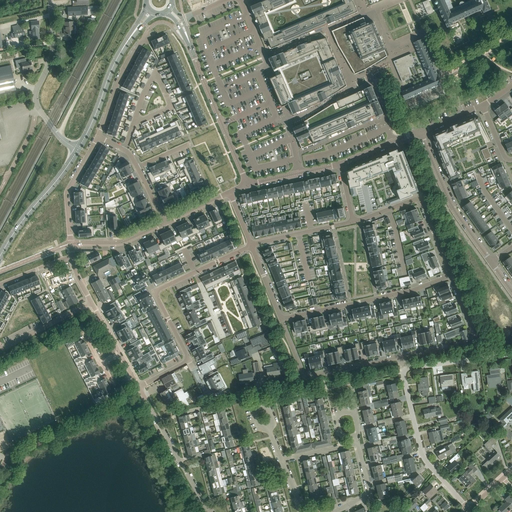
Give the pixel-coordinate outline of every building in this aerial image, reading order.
[(267,0),(251,7),(266,41),(268,40),(272,49),(358,12),(352,0),(267,0)] [(434,0),(436,2),(435,2),(435,3),(435,5),(437,5),(441,14),(440,14),(442,18),(443,18),(447,28),(454,25),(457,23),(456,21),(479,11),(479,13),(481,12),(482,14),(484,13),(491,10),(486,0),(434,0)] [(73,7),(67,8),(68,16),(88,15),(88,12),(94,12),(94,6),(89,6),(73,7)] [(364,18),(332,31),(338,46),(355,74),(365,70),(387,57),(387,56),(384,50),(385,50),(373,22),(367,24),(364,18)] [(67,35),(74,34),(73,22),(64,23),(65,28),(65,30),(64,30),(65,35),(67,35)] [(15,38),(24,36),(22,24),(12,27),(15,38)] [(32,40),(39,39),(38,28),(37,28),(35,28),(32,29),(32,31),(29,32),(30,38),(32,37),(32,40)] [(167,35),(161,37),(165,45),(170,43),(167,35)] [(161,37),(156,39),(160,48),(165,45),(161,37)] [(304,44),(269,59),(276,76),(270,79),(282,107),(289,104),(293,115),(321,103),(347,86),(326,38),(304,44)] [(156,39),(151,42),(155,50),(160,48),(156,39)] [(429,80),(401,92),(405,100),(442,85),(422,39),(414,43),(429,80)] [(511,41),(494,50),(496,54),(511,45),(511,41)] [(140,53),(140,54),(148,58),(151,53),(143,49),(140,53)] [(140,54),(137,58),(145,63),(148,58),(140,54),(140,53),(140,54)] [(175,54),(167,57),(169,62),(177,59),(175,54)] [(397,69),(398,72),(402,82),(407,80),(412,78),(407,68),(416,64),(411,54),(393,61),(397,69)] [(135,63),(134,63),(135,63),(143,67),(145,63),(137,58),(135,63)] [(177,59),(169,62),(171,67),(179,64),(177,59),(178,59),(177,59),(177,58),(177,59)] [(17,68),(22,67),(23,71),(32,69),(30,62),(21,64),(20,60),(15,61),(17,68)] [(135,63),(132,68),(140,72),(143,67),(135,63)] [(179,64),(171,67),(173,72),(182,69),(179,64)] [(0,93),(16,90),(11,66),(0,68),(0,93)] [(132,68),(130,73),(138,77),(140,72),(132,68)] [(182,69),(173,72),(175,77),(183,74),(184,74),(184,73),(184,74),(182,69)] [(127,78),(135,82),(138,77),(130,73),(127,77),(127,78)] [(183,74),(175,77),(177,82),(186,79),(184,74),(183,74)] [(127,78),(125,82),(132,87),(135,82),(127,78)] [(186,79),(177,82),(180,87),(188,84),(188,83),(186,79)] [(122,87),(130,91),(132,87),(125,82),(122,87)] [(188,84),(180,87),(182,92),(190,89),(190,88),(188,84)] [(384,114),(372,86),(337,102),(304,122),(305,123),(293,128),(302,149),(341,132),(384,114)] [(193,93),(185,97),(187,102),(195,98),(193,94),(193,93)] [(195,98),(187,102),(189,107),(197,103),(195,99),(195,98)] [(197,103),(189,107),(191,112),(199,109),(197,103)] [(505,103),(500,107),(508,118),(511,115),(511,108),(510,110),(505,103)] [(496,110),(495,111),(499,117),(497,119),(498,121),(500,124),(508,118),(500,107),(499,108),(498,107),(495,109),(496,110)] [(115,108),(113,113),(122,116),(123,111),(115,108)] [(199,109),(191,112),(193,117),(201,114),(199,109)] [(201,114),(193,117),(195,122),(204,119),(204,118),(203,118),(201,114)] [(451,128),(433,136),(435,141),(434,141),(438,152),(451,147),(482,134),(477,123),(481,122),(478,117),(475,118),(458,125),(457,124),(456,125),(456,124),(451,127),(450,128),(451,128)] [(112,119),(110,124),(118,127),(120,121),(112,119),(111,119),(112,119)] [(204,119),(195,122),(198,127),(206,124),(206,123),(204,119)] [(171,127),(170,127),(175,138),(181,135),(179,131),(183,130),(178,120),(174,122),(176,125),(171,127)] [(170,127),(164,130),(169,141),(175,138),(170,127),(171,127),(170,127)] [(106,134),(115,137),(117,132),(108,129),(106,134)] [(164,130),(157,133),(162,144),(169,141),(164,130)] [(157,133),(150,135),(155,147),(162,144),(157,133)] [(150,135),(144,139),(149,150),(155,147),(150,135)] [(137,138),(133,140),(138,150),(141,148),(143,152),(149,150),(144,139),(139,141),(137,138)] [(101,146),(99,150),(106,155),(109,150),(101,146)] [(451,147),(438,152),(443,164),(442,164),(442,165),(444,164),(445,168),(444,168),(444,169),(445,169),(450,180),(459,176),(448,149),(452,148),(451,147)] [(487,148),(481,150),(485,160),(491,157),(487,148)] [(99,150),(96,155),(104,160),(106,155),(99,150)] [(352,170),(347,171),(352,196),(357,195),(355,188),(361,186),(360,182),(393,169),(395,175),(392,176),(393,178),(396,177),(400,189),(397,191),(399,197),(388,201),(389,205),(412,196),(412,194),(419,192),(403,151),(399,153),(397,150),(395,151),(395,152),(393,153),(392,152),(389,153),(390,154),(352,169),(352,170)] [(96,156),(93,160),(101,164),(104,160),(96,155),(96,156)] [(187,157),(177,162),(178,166),(182,164),(184,169),(185,169),(195,165),(192,159),(188,161),(187,157)] [(93,160),(91,165),(98,169),(101,164),(93,160)] [(118,160),(114,167),(115,168),(117,167),(120,172),(130,167),(127,161),(121,165),(119,161),(118,160)] [(167,160),(161,163),(166,173),(171,171),(172,174),(176,173),(172,162),(168,164),(167,160)] [(161,163),(155,166),(159,176),(159,177),(160,177),(166,174),(166,173),(161,163)] [(501,164),(490,168),(493,174),(504,169),(501,164)] [(91,165),(88,169),(96,174),(98,169),(91,165)] [(184,169),(183,169),(186,176),(187,176),(198,171),(195,165),(185,169),(184,169)] [(151,172),(147,173),(152,183),(156,182),(154,178),(159,176),(155,166),(149,168),(151,172)] [(120,172),(118,173),(122,182),(127,179),(126,176),(133,172),(130,167),(120,172)] [(87,169),(85,174),(93,179),(96,174),(88,169),(87,169)] [(504,169),(493,174),(495,179),(496,179),(506,174),(504,169)] [(198,171),(187,176),(190,182),(200,178),(198,171)] [(82,178),(82,179),(90,183),(93,179),(85,174),(82,178)] [(335,174),(329,176),(331,185),(332,185),(337,184),(336,181),(338,181),(337,177),(335,177),(335,174)] [(506,174),(496,179),(498,183),(498,184),(508,180),(506,174)] [(192,188),(189,189),(191,193),(201,189),(199,185),(203,184),(200,178),(190,182),(192,188)] [(80,183),(79,184),(87,188),(90,183),(82,179),(80,183)] [(463,180),(452,184),(454,190),(464,186),(465,185),(463,180)] [(498,183),(497,184),(499,190),(510,185),(508,180),(498,184),(498,183)] [(129,182),(124,185),(125,188),(127,187),(130,192),(140,187),(138,182),(130,185),(129,182)] [(165,188),(157,191),(160,197),(172,192),(169,186),(170,186),(169,183),(163,185),(165,188)] [(464,186),(454,190),(456,195),(466,191),(464,186)] [(79,192),(73,193),(74,199),(86,198),(85,190),(81,187),(79,190),(79,192)] [(130,192),(127,193),(131,201),(137,199),(136,196),(143,193),(140,187),(130,192)] [(172,192),(160,197),(163,203),(170,200),(172,203),(177,200),(173,191),(172,192)] [(466,191),(456,195),(459,201),(469,196),(466,191)] [(86,198),(74,199),(74,205),(80,205),(81,208),(87,207),(86,198)] [(137,199),(131,201),(135,210),(148,204),(145,198),(138,202),(137,199)] [(470,202),(463,207),(466,212),(474,206),(470,202)] [(148,204),(135,210),(139,218),(145,216),(143,213),(151,210),(148,204)] [(337,207),(338,209),(340,218),(340,219),(345,217),(343,206),(337,207)] [(474,206),(466,212),(469,216),(477,211),(474,206)] [(81,211),(75,211),(75,217),(87,216),(87,207),(81,208),(81,211)] [(216,209),(209,212),(215,225),(224,220),(222,215),(219,216),(216,209)] [(406,214),(408,219),(419,215),(417,209),(409,212),(407,209),(401,211),(403,215),(406,214)] [(477,211),(469,216),(472,221),(480,215),(477,211)] [(293,218),(295,229),(302,227),(299,212),(295,213),(296,217),(293,218)] [(295,229),(293,218),(292,214),(288,214),(289,219),(286,219),(286,220),(288,230),(295,228),(295,229)] [(109,215),(106,215),(106,221),(109,220),(110,230),(117,229),(116,215),(109,216),(109,215)] [(205,215),(199,217),(204,229),(205,230),(213,226),(211,221),(208,222),(205,215)] [(281,231),(288,230),(286,220),(286,219),(285,215),(281,216),(282,220),(279,221),(281,231)] [(419,215),(408,219),(410,224),(407,225),(408,229),(414,227),(413,224),(421,221),(419,215)] [(480,215),(472,221),(475,225),(483,220),(480,215)] [(87,216),(75,217),(76,224),(82,223),(82,226),(88,226),(87,216)] [(199,217),(193,220),(197,227),(194,229),(196,234),(200,233),(199,232),(204,229),(199,217)] [(276,222),(273,222),(272,222),(275,233),(275,232),(281,231),(279,221),(279,217),(275,217),(276,222)] [(268,235),(275,233),(272,222),(273,222),(272,218),(268,219),(269,223),(266,224),(268,235)] [(261,236),(268,235),(266,224),(265,219),(261,220),(262,225),(259,225),(261,236)] [(483,220),(475,225),(478,230),(486,224),(483,220)] [(259,225),(258,221),(255,222),(255,226),(252,227),(254,238),(261,236),(259,225)] [(188,222),(182,225),(187,236),(187,237),(188,238),(196,234),(194,229),(194,228),(191,230),(188,222)] [(363,226),(364,233),(376,230),(375,224),(363,226)] [(486,224),(478,230),(482,234),(490,229),(486,224)] [(182,225),(176,227),(180,235),(177,236),(180,241),(183,240),(182,239),(187,237),(187,236),(182,225)] [(87,230),(78,231),(78,238),(94,236),(93,226),(87,227),(87,230)] [(418,226),(408,230),(410,234),(412,233),(414,239),(425,235),(423,229),(419,230),(418,226)] [(171,230),(165,233),(170,243),(171,243),(176,241),(177,243),(180,241),(177,236),(175,237),(171,230)] [(365,233),(366,238),(376,236),(376,237),(378,236),(376,230),(364,233),(365,233)] [(492,231),(484,237),(487,242),(495,236),(492,231)] [(165,233),(160,235),(163,243),(160,244),(161,244),(163,249),(172,245),(171,243),(170,243),(165,233)] [(322,243),(324,243),(324,242),(333,240),(334,240),(333,234),(327,236),(326,234),(323,235),(323,236),(321,237),(322,243)] [(495,236),(487,242),(490,246),(498,240),(495,236)] [(155,238),(149,241),(154,251),(159,249),(160,251),(163,250),(163,249),(161,244),(158,246),(155,238)] [(229,239),(223,242),(224,243),(228,251),(233,248),(229,239)] [(423,239),(413,243),(415,247),(417,247),(419,252),(430,248),(428,242),(424,243),(423,239)] [(498,240),(490,246),(494,251),(501,245),(498,240)] [(149,241),(143,244),(147,251),(144,252),(146,258),(150,256),(149,255),(155,252),(154,251),(149,241)] [(215,245),(215,246),(219,255),(224,253),(220,245),(220,244),(220,243),(215,245)] [(220,244),(220,245),(224,253),(228,251),(224,243),(220,244)] [(215,245),(210,247),(211,249),(215,257),(219,255),(215,246),(215,245)] [(274,253),(271,246),(267,248),(268,249),(262,251),(265,257),(274,253)] [(134,249),(128,252),(135,264),(140,261),(139,259),(143,257),(139,250),(136,252),(134,249)] [(211,249),(207,251),(211,259),(210,259),(215,257),(211,249)] [(90,251),(85,251),(85,252),(90,263),(100,258),(100,257),(101,257),(99,253),(98,253),(98,252),(94,254),(91,255),(90,251)] [(203,253),(202,253),(206,261),(210,259),(211,259),(207,251),(203,253)] [(202,252),(197,254),(201,263),(206,261),(202,253),(203,253),(202,252)] [(429,252),(421,255),(424,262),(429,260),(433,269),(439,267),(435,256),(431,257),(429,252)] [(267,262),(268,262),(276,258),(274,253),(265,257),(267,262)] [(379,254),(370,256),(371,262),(383,259),(382,253),(379,254)] [(120,254),(115,257),(120,267),(125,265),(126,268),(131,266),(126,256),(122,257),(120,254)] [(327,265),(339,262),(338,257),(337,257),(327,259),(326,259),(327,265)] [(511,258),(511,257),(503,262),(506,267),(511,262),(511,258)] [(93,266),(93,267),(97,275),(113,267),(109,259),(109,258),(108,258),(93,266)] [(276,258),(268,262),(270,267),(279,264),(279,263),(276,258)] [(384,265),(383,259),(371,262),(373,268),(384,265)] [(236,261),(230,264),(235,276),(241,273),(236,261)] [(179,262),(174,264),(179,274),(184,271),(179,262)] [(339,262),(327,265),(328,271),(340,268),(339,262)] [(270,267),(272,272),(281,269),(279,263),(279,264),(270,267)] [(174,264),(170,266),(170,267),(174,276),(179,274),(174,264)] [(224,267),(229,278),(235,276),(230,264),(227,266),(227,265),(224,267)] [(170,267),(166,269),(170,278),(174,276),(170,267)] [(224,267),(218,270),(224,281),(229,278),(224,267)] [(341,274),(342,274),(340,268),(328,271),(330,276),(341,274)] [(375,278),(384,276),(382,268),(379,269),(379,270),(373,272),(375,278)] [(162,271),(161,271),(166,280),(165,280),(166,280),(170,278),(166,269),(162,271)] [(272,272),(274,278),(283,274),(281,269),(272,272)] [(161,270),(157,272),(161,282),(165,280),(166,280),(161,271),(162,271),(161,270)] [(218,270),(213,272),(218,284),(224,281),(218,270)] [(412,270),(408,271),(409,278),(414,276),(416,281),(427,276),(425,270),(414,274),(412,270)] [(157,272),(152,275),(156,284),(161,282),(157,272)] [(210,274),(207,275),(212,286),(218,284),(213,272),(212,272),(210,273),(210,274)] [(57,277),(52,279),(54,286),(68,281),(65,274),(62,275),(61,273),(56,275),(57,277)] [(137,284),(133,286),(136,291),(146,285),(144,282),(148,280),(145,274),(134,280),(137,284)] [(274,278),(277,283),(285,279),(283,274),(274,278)] [(331,282),(343,280),(341,274),(330,276),(331,282)] [(36,275),(32,277),(35,286),(40,284),(36,275)] [(207,275),(201,278),(206,289),(212,286),(207,275)] [(375,278),(376,284),(385,282),(385,281),(384,276),(375,278)] [(32,277),(27,279),(30,288),(35,286),(32,277)] [(242,277),(230,282),(233,288),(245,283),(242,277)] [(27,279),(22,281),(26,290),(30,288),(27,279)] [(100,279),(91,284),(96,293),(105,289),(100,279)] [(287,285),(288,285),(285,279),(277,283),(279,288),(287,285)] [(343,280),(331,282),(332,288),(344,286),(343,280)] [(22,281),(17,283),(21,292),(26,290),(22,281)] [(388,281),(385,281),(385,282),(376,284),(377,290),(380,289),(381,291),(384,290),(384,288),(389,287),(388,281)] [(17,283),(12,285),(16,294),(21,292),(17,283)] [(245,283),(233,288),(235,294),(247,289),(246,286),(245,283)] [(12,285),(8,287),(11,296),(16,294),(12,285)] [(278,288),(280,293),(289,290),(287,285),(279,288),(278,288)] [(439,285),(433,288),(434,291),(435,291),(437,296),(450,291),(448,285),(440,288),(439,285)] [(344,286),(332,288),(334,294),(345,291),(344,286)] [(70,287),(62,291),(67,301),(63,302),(66,308),(78,302),(70,287)] [(181,295),(178,297),(180,302),(189,298),(187,293),(193,290),(192,290),(191,287),(179,292),(181,295)] [(105,289),(96,293),(101,303),(110,298),(111,301),(114,299),(110,291),(107,292),(105,289)] [(247,289),(235,294),(237,299),(249,295),(247,289)] [(292,295),(289,290),(280,293),(283,299),(291,295),(291,296),(292,295)] [(1,291),(0,292),(0,295),(7,300),(9,295),(7,294),(5,293),(1,291)] [(334,294),(335,300),(347,298),(346,291),(345,291),(334,294)] [(450,291),(437,296),(439,301),(438,302),(439,305),(446,303),(445,300),(453,297),(450,291)] [(140,292),(133,295),(135,299),(138,298),(140,303),(150,298),(151,298),(148,292),(142,295),(140,292)] [(249,295),(237,299),(240,305),(252,300),(249,295)] [(282,299),(284,304),(293,301),(291,296),(291,295),(283,299),(282,299)] [(39,296),(31,301),(33,305),(41,301),(39,296)] [(414,297),(416,307),(424,305),(423,301),(422,302),(420,296),(414,297)] [(181,303),(180,304),(182,307),(183,308),(186,306),(188,310),(199,304),(199,305),(200,304),(198,300),(193,303),(190,297),(189,298),(180,302),(181,303)] [(140,303),(142,308),(140,309),(143,314),(149,310),(147,306),(153,303),(150,298),(140,303)] [(410,308),(408,299),(402,300),(403,303),(401,303),(402,307),(404,307),(405,312),(411,310),(411,308),(410,308)] [(252,300),(240,305),(242,311),(254,306),(252,300)] [(41,301),(33,305),(35,310),(44,306),(41,301)] [(111,309),(105,312),(108,317),(108,318),(121,310),(115,301),(109,305),(111,309)] [(297,308),(293,301),(284,304),(287,310),(292,308),(293,310),(297,308)] [(392,301),(386,302),(388,314),(393,312),(394,316),(398,315),(397,309),(394,309),(392,301)] [(381,312),(378,313),(380,319),(383,319),(383,316),(389,315),(388,314),(386,302),(379,304),(381,312)] [(450,302),(442,305),(444,310),(445,310),(447,316),(458,311),(456,305),(452,306),(450,302)] [(189,313),(186,314),(189,320),(198,316),(195,311),(201,308),(199,305),(199,304),(188,310),(189,313)] [(44,306),(35,310),(38,315),(46,310),(44,306)] [(254,306),(242,311),(244,317),(256,312),(254,306)] [(364,307),(366,316),(371,315),(372,318),(376,317),(374,310),(371,311),(370,306),(364,307)] [(156,308),(147,313),(150,318),(159,313),(156,308)] [(360,318),(358,308),(352,310),(353,315),(350,315),(351,322),(355,321),(355,319),(360,318)] [(46,310),(38,315),(40,319),(49,315),(46,310)] [(121,310),(108,318),(111,323),(117,320),(119,323),(126,320),(121,310)] [(256,312),(244,317),(247,323),(259,318),(258,315),(257,312),(256,312)] [(338,325),(337,325),(338,326),(343,325),(344,326),(347,325),(346,318),(343,319),(341,312),(335,313),(338,325)] [(159,313),(150,318),(152,322),(161,318),(159,313)] [(338,325),(335,313),(329,315),(331,322),(328,322),(329,329),(333,328),(332,326),(337,325),(338,325)] [(49,315),(40,319),(43,324),(51,319),(49,315)] [(455,315),(447,318),(449,323),(450,322),(452,328),(463,324),(461,317),(457,319),(455,315)] [(198,316),(189,320),(191,326),(195,324),(196,327),(207,322),(206,318),(200,321),(198,316)] [(317,317),(320,331),(329,329),(328,322),(325,323),(323,316),(317,317)] [(310,326),(311,333),(320,331),(317,317),(311,318),(313,325),(310,326)] [(161,318),(152,322),(155,327),(164,323),(161,318)] [(259,318),(247,323),(249,329),(261,324),(259,318)] [(311,333),(310,326),(307,327),(305,320),(299,321),(302,332),(307,331),(308,333),(311,333)] [(122,329),(117,332),(120,337),(132,331),(127,321),(120,325),(122,329)] [(292,330),(293,337),(297,336),(296,334),(302,332),(299,321),(293,322),(295,329),(292,330)] [(164,323),(155,327),(157,332),(166,328),(164,323)] [(430,329),(424,330),(427,344),(433,343),(431,334),(434,334),(433,327),(429,328),(430,329)] [(460,327),(444,334),(446,339),(461,334),(464,343),(471,341),(466,329),(462,331),(460,327)] [(166,328),(157,332),(160,337),(169,332),(166,328)] [(418,330),(415,331),(416,337),(419,337),(421,345),(427,344),(424,330),(418,332),(418,330)] [(132,331),(120,337),(123,343),(128,340),(130,343),(137,340),(132,331)] [(187,335),(185,336),(188,342),(191,340),(194,345),(205,340),(202,334),(198,337),(195,331),(192,333),(187,335)] [(246,331),(236,335),(238,340),(248,336),(246,331)] [(412,334),(406,335),(409,348),(415,347),(413,338),(416,337),(415,331),(411,332),(412,334)] [(169,332),(160,337),(162,342),(167,339),(171,337),(169,332)] [(264,335),(254,339),(256,345),(260,343),(260,345),(262,348),(273,343),(269,332),(264,334),(264,335)] [(400,334),(397,335),(398,341),(401,341),(403,349),(409,348),(406,335),(401,337),(400,334)] [(394,338),(388,339),(388,341),(391,352),(397,350),(395,342),(398,341),(397,335),(393,336),(394,338)] [(77,338),(65,344),(67,349),(74,345),(77,351),(86,346),(82,339),(78,341),(77,338)] [(382,338),(379,339),(380,345),(383,345),(385,353),(391,352),(388,341),(383,342),(382,338)] [(162,342),(153,346),(155,348),(157,347),(158,348),(164,346),(166,351),(175,346),(175,345),(176,345),(174,341),(173,342),(172,340),(169,342),(167,339),(162,342)] [(376,341),(370,342),(373,356),(379,354),(377,346),(380,345),(379,339),(375,339),(376,341)] [(128,352),(127,352),(129,356),(129,355),(130,356),(140,350),(137,346),(141,343),(139,340),(128,346),(130,349),(127,351),(128,352)] [(193,351),(192,352),(194,355),(195,355),(195,356),(204,351),(206,351),(203,345),(207,343),(205,340),(194,345),(196,348),(192,350),(193,351)] [(364,342),(361,343),(362,349),(365,349),(367,357),(373,356),(370,342),(364,343),(364,342)] [(356,346),(350,348),(350,349),(353,360),(359,359),(357,350),(360,350),(359,343),(355,344),(356,346)] [(238,358),(230,361),(232,365),(249,358),(247,352),(248,351),(246,346),(245,344),(246,346),(235,351),(238,358)] [(79,356),(73,360),(75,364),(87,358),(85,355),(89,353),(86,346),(77,351),(79,356)] [(164,359),(161,361),(163,364),(166,362),(176,357),(175,353),(178,352),(175,346),(166,351),(169,356),(163,358),(164,359)] [(344,346),(340,347),(342,354),(345,353),(347,361),(353,360),(350,349),(345,350),(344,346)] [(338,351),(332,353),(335,364),(341,363),(339,354),(342,354),(340,347),(337,348),(338,351)] [(130,357),(132,361),(133,362),(136,360),(138,363),(150,356),(148,352),(143,355),(140,350),(130,356),(130,357)] [(326,350),(322,351),(324,357),(327,357),(329,365),(335,364),(332,353),(327,354),(326,350)] [(204,351),(195,356),(198,361),(201,360),(203,363),(214,357),(212,353),(206,356),(204,351)] [(320,355),(314,357),(317,368),(323,367),(321,358),(324,357),(322,351),(319,352),(320,355)] [(305,358),(301,359),(302,362),(306,361),(309,361),(311,369),(317,368),(314,357),(309,358),(308,354),(304,355),(305,358)] [(140,366),(136,368),(140,373),(141,372),(142,373),(147,370),(146,370),(148,369),(150,368),(147,363),(152,360),(152,359),(150,356),(138,363),(140,366)] [(87,358),(75,364),(77,369),(84,365),(87,371),(96,366),(92,359),(88,361),(87,358)] [(216,358),(198,367),(199,367),(200,366),(202,370),(201,371),(203,375),(212,370),(210,366),(216,363),(213,359),(216,358)] [(274,367),(267,369),(269,378),(273,378),(272,375),(275,374),(275,375),(280,374),(279,365),(274,366),(274,367)] [(89,377),(83,380),(85,384),(99,377),(98,374),(99,373),(96,366),(87,371),(89,377)] [(493,375),(487,376),(489,388),(495,387),(494,383),(501,382),(499,368),(492,369),(493,375)] [(471,377),(468,378),(467,373),(461,374),(463,386),(468,386),(467,384),(473,383),(474,392),(480,391),(478,380),(477,375),(479,375),(478,371),(471,372),(471,377)] [(243,374),(239,375),(240,383),(254,381),(253,378),(257,377),(256,372),(254,373),(252,373),(248,373),(248,372),(243,373),(243,374)] [(174,373),(162,379),(167,388),(179,382),(174,373)] [(207,380),(206,381),(208,385),(209,387),(210,389),(212,393),(213,392),(222,388),(219,382),(217,383),(216,381),(220,379),(219,378),(220,377),(219,376),(218,376),(217,374),(215,375),(207,380)] [(454,385),(452,374),(440,376),(442,390),(449,389),(449,386),(454,385)] [(99,377),(85,384),(87,389),(96,384),(99,390),(108,385),(105,378),(101,380),(99,377)] [(429,388),(428,377),(419,378),(420,384),(418,384),(419,392),(422,392),(423,392),(423,396),(428,396),(428,391),(429,391),(428,391),(427,388),(429,388)] [(369,382),(361,384),(362,384),(364,391),(359,392),(360,399),(368,397),(372,396),(369,382)] [(387,385),(389,392),(397,390),(395,384),(387,385)] [(102,395),(93,400),(95,405),(109,398),(108,394),(112,392),(108,385),(99,390),(102,395)] [(168,390),(162,393),(165,400),(164,400),(166,404),(174,400),(178,397),(180,402),(181,401),(184,406),(189,405),(186,399),(190,397),(187,392),(184,393),(182,389),(175,392),(175,393),(173,394),(170,389),(168,390)] [(397,390),(389,392),(390,399),(399,397),(397,390)] [(203,394),(197,397),(200,403),(206,401),(203,394)] [(370,404),(368,397),(360,399),(362,406),(370,404)] [(311,407),(312,407),(317,406),(323,404),(322,398),(316,400),(316,403),(310,404),(311,407)] [(389,412),(390,412),(401,409),(400,402),(391,404),(392,408),(389,409),(390,409),(389,410),(389,412)] [(286,406),(283,407),(285,413),(294,411),(292,405),(290,405),(289,404),(288,404),(286,404),(286,405),(286,406)] [(323,404),(317,406),(312,407),(313,412),(318,411),(325,410),(323,404)] [(215,408),(216,414),(225,411),(223,405),(215,408)] [(436,407),(423,410),(425,418),(438,415),(438,416),(442,415),(440,408),(436,409),(436,407)] [(511,407),(499,420),(502,424),(499,427),(511,440),(511,439),(511,433),(508,428),(511,424),(511,407)] [(363,411),(365,418),(373,416),(371,409),(363,411)] [(393,418),(394,418),(403,416),(401,409),(390,412),(391,416),(392,416),(393,418)] [(318,411),(319,414),(316,415),(316,418),(320,417),(326,416),(325,410),(318,411)] [(216,414),(217,420),(220,419),(227,417),(225,411),(216,414)] [(180,421),(181,423),(188,422),(191,421),(189,415),(178,418),(179,421),(180,421)] [(287,424),(294,423),(296,422),(298,422),(296,416),(292,417),(286,419),(287,424)] [(374,422),(373,416),(365,418),(366,424),(374,422)] [(227,417),(220,419),(217,420),(219,425),(222,424),(228,423),(227,417)] [(395,423),(397,430),(406,428),(404,420),(395,423)] [(317,430),(319,429),(322,429),(329,427),(327,421),(321,423),(319,423),(319,426),(317,427),(317,430)] [(191,425),(189,425),(188,422),(181,423),(182,430),(190,428),(192,427),(191,425)] [(228,423),(222,424),(219,425),(220,431),(230,429),(228,423)] [(367,429),(369,436),(377,435),(376,427),(367,429)] [(190,428),(182,430),(184,436),(191,434),(195,433),(194,430),(190,431),(190,428)] [(407,434),(406,428),(397,430),(398,436),(407,434)] [(230,429),(220,431),(222,437),(231,434),(230,429)] [(436,431),(429,433),(431,444),(439,442),(437,434),(444,433),(443,429),(441,430),(436,431)] [(191,434),(184,436),(185,442),(193,440),(196,439),(195,433),(191,434)] [(322,441),(324,441),(325,441),(327,440),(330,439),(331,439),(330,433),(321,435),(321,438),(321,439),(322,441)] [(488,461),(482,466),(483,465),(487,470),(499,459),(498,459),(497,458),(500,455),(492,446),(499,439),(497,433),(484,445),(492,453),(486,459),(488,461)] [(222,437),(223,443),(233,440),(231,434),(222,437)] [(379,441),(377,435),(369,436),(370,443),(379,441)] [(198,446),(196,439),(193,440),(185,442),(187,448),(195,447),(198,446)] [(399,441),(401,448),(410,446),(408,439),(399,441)] [(225,449),(234,446),(233,440),(223,443),(225,449)] [(452,443),(447,446),(436,452),(440,460),(452,454),(456,451),(455,451),(455,448),(454,446),(452,445),(452,443)] [(249,444),(241,446),(239,447),(240,453),(242,453),(251,450),(249,444)] [(370,456),(378,454),(381,453),(380,446),(376,447),(368,448),(370,456)] [(412,453),(410,446),(401,448),(403,455),(412,453)] [(189,456),(197,454),(196,454),(195,447),(187,448),(189,456)] [(211,453),(205,454),(206,457),(205,458),(207,464),(214,462),(217,461),(215,453),(211,454),(211,453)] [(379,460),(378,454),(370,456),(371,462),(379,460)] [(455,461),(460,457),(457,454),(449,461),(451,463),(447,467),(452,473),(456,470),(457,471),(461,467),(455,461)] [(245,464),(254,462),(252,456),(243,458),(245,464)] [(414,465),(413,457),(401,460),(403,467),(414,465)] [(216,468),(218,468),(217,461),(214,462),(207,464),(208,470),(216,468)] [(342,472),(345,471),(353,469),(352,463),(344,464),(340,465),(342,472)] [(474,473),(477,469),(471,463),(468,467),(470,469),(467,472),(466,471),(461,477),(467,484),(465,486),(468,488),(470,486),(470,487),(476,481),(470,475),(473,472),(474,473)] [(306,473),(314,471),(317,471),(316,465),(317,465),(317,464),(305,467),(306,473)] [(372,467),(374,474),(382,472),(384,472),(383,464),(380,465),(372,467)] [(414,465),(403,467),(403,470),(406,469),(407,473),(416,471),(414,465)] [(246,470),(248,475),(257,473),(255,467),(247,470),(246,470)] [(208,470),(210,476),(217,474),(217,475),(220,474),(218,468),(216,468),(208,470)] [(384,479),(382,472),(374,474),(375,481),(384,479)] [(246,476),(247,482),(258,479),(257,473),(248,475),(246,476)] [(212,483),(222,480),(220,474),(217,475),(217,474),(210,476),(212,483)] [(421,483),(424,480),(419,475),(416,478),(415,478),(409,479),(410,485),(415,484),(419,488),(422,484),(421,483)] [(258,479),(247,482),(248,488),(260,485),(258,479)] [(213,489),(223,486),(222,480),(212,483),(213,489)] [(385,483),(377,485),(378,493),(387,491),(385,483)] [(430,498),(436,493),(438,491),(431,484),(428,487),(427,486),(423,490),(427,496),(426,497),(429,499),(430,498)] [(219,494),(225,493),(223,486),(213,489),(215,495),(218,495),(219,494)] [(351,495),(359,493),(357,487),(349,489),(345,490),(347,496),(351,495)] [(277,488),(269,490),(266,491),(268,497),(271,496),(279,494),(277,488)] [(241,491),(237,492),(238,493),(231,494),(232,497),(231,498),(233,504),(240,502),(239,496),(242,495),(241,491)] [(387,491),(378,493),(380,499),(388,497),(387,491)] [(436,493),(430,498),(433,502),(439,497),(436,493)] [(271,496),(272,503),(280,501),(279,494),(271,496)] [(505,503),(499,508),(502,511),(507,511),(511,507),(511,498),(509,496),(506,499),(508,502),(506,504),(505,503)] [(450,506),(443,497),(437,503),(444,511),(450,506)] [(413,500),(406,507),(406,508),(410,511),(417,505),(416,504),(413,500)] [(240,502),(233,504),(234,510),(242,508),(244,508),(243,501),(240,502)] [(274,509),(282,507),(280,501),(272,503),(270,503),(271,509),(274,509)] [(425,503),(420,508),(424,511),(426,509),(429,507),(427,505),(425,503)]
